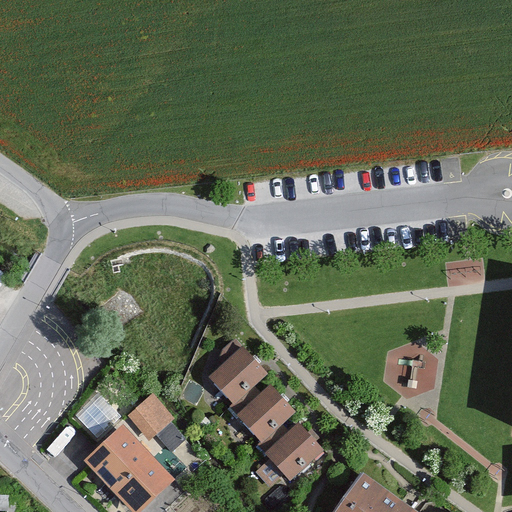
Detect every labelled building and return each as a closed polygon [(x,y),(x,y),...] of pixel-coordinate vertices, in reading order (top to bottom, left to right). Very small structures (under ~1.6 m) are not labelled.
[(268,379),(244,353),(211,383),(235,409),(268,379)] [(297,417),(273,391),(240,422),(265,447),(297,417)] [(174,425),(152,399),(127,420),(149,446),(174,425)] [(324,456),(300,430),(266,460),(290,487),(324,456)] [(147,511),(175,486),(123,432),(86,467),(128,511),(147,511)] [(407,511),(364,481),(341,511),(407,511)]
